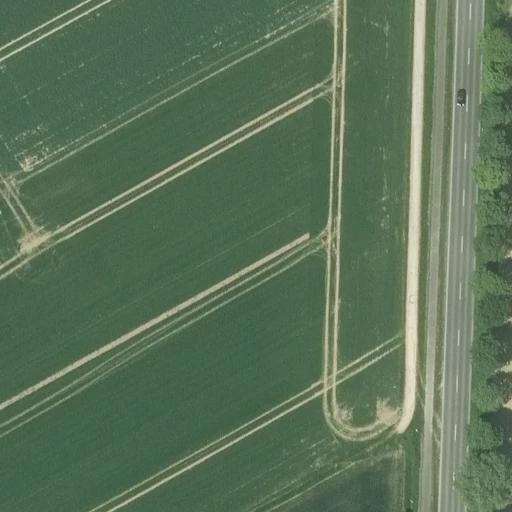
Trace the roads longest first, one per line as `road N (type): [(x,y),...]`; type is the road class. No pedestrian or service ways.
road 1 (track): [(256,511),(407,423),(418,0)]
road 2 (secondary): [(451,511),(469,0)]
